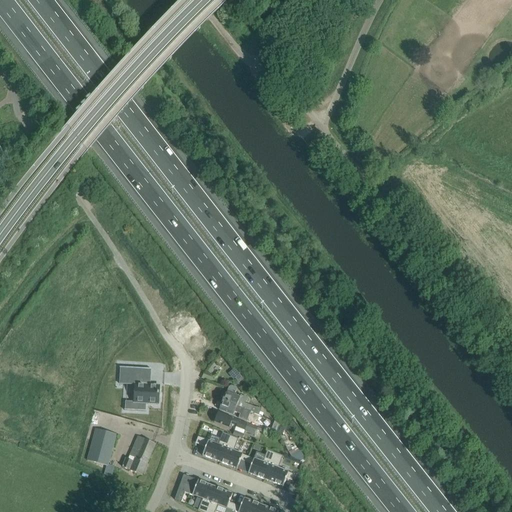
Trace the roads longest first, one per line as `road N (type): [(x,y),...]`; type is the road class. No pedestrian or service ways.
road 1 (motorway): [(445,511),(42,0)]
road 2 (motorway): [(3,0),(404,511)]
road 3 (secondary): [(0,236),(75,137),(202,0)]
road 4 (unclassified): [(321,127),(242,58),(198,0)]
road 5 (unclassified): [(321,127),(380,0)]
road 6 (residential): [(295,501),(175,454)]
road 7 (residential): [(175,454),(187,374),(163,334)]
